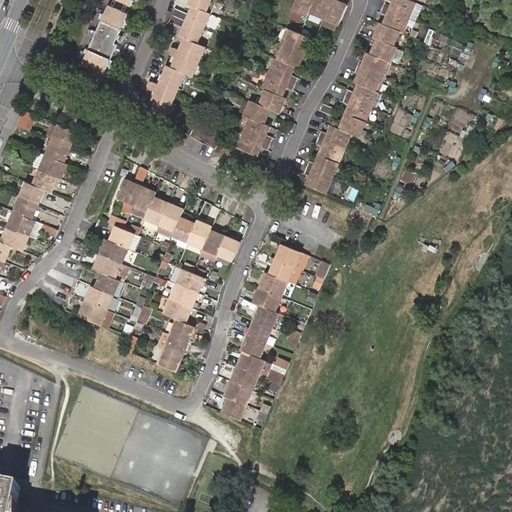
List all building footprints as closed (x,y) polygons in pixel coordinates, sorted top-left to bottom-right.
[(190,0),(188,5),(192,6),(207,13),(212,0),(190,0)] [(310,12),(314,0),(296,0),(293,9),(308,16),(310,12)] [(314,0),(310,12),(325,18),(332,0),(314,0)] [(339,0),(332,0),(325,18),(339,24),(347,6),(339,2),(339,0)] [(415,3),(408,0),(394,0),(393,3),(386,0),(383,7),(390,10),(409,18),(415,3)] [(102,20),(122,29),(128,14),(109,5),(102,20)] [(207,13),(192,6),(189,13),(175,8),(172,15),(185,21),(204,29),(211,15),(207,13)] [(390,10),(383,7),(380,13),(388,16),(384,24),(398,31),(403,33),(409,18),(390,10)] [(185,21),(172,15),(169,22),(183,28),(179,36),(184,38),(198,44),(204,29),(185,21)] [(96,35),(115,44),(122,29),(102,20),(96,35)] [(398,31),(384,24),(381,23),(374,38),(378,40),(392,45),(398,31)] [(305,53),(309,55),(312,48),(307,47),(311,38),(288,29),(282,44),(305,53)] [(89,49),(111,59),(118,45),(115,44),(96,35),(89,49)] [(198,44),(184,38),(177,53),(200,63),(206,48),(198,44)] [(397,47),(392,45),(378,40),(372,54),(390,63),(397,47)] [(306,61),(309,55),(305,53),(282,44),(276,59),(295,67),(298,68),(302,59),(306,61)] [(105,74),(111,59),(89,49),(83,65),(79,63),(74,72),(92,80),(93,80),(101,83),(105,74)] [(194,77),(200,63),(177,53),(172,67),(185,74),(194,77)] [(384,78),(390,63),(372,54),(368,53),(365,61),(361,60),(358,66),(362,68),(384,78)] [(291,75),(295,67),(276,59),(270,74),(289,82),(296,84),(299,78),(291,75)] [(185,74),(172,67),(167,65),(157,88),(176,96),(185,74)] [(378,92),(384,78),(362,68),(358,66),(355,72),(359,74),(355,83),(359,84),(378,92)] [(293,91),(296,84),(289,82),(270,74),(263,89),(267,90),(282,96),(286,88),(293,91)] [(371,107),(378,92),(359,84),(356,93),(348,90),(346,96),(353,99),(371,107)] [(176,96),(157,88),(148,110),(167,118),(176,96)] [(286,98),(282,96),(267,90),(261,105),(270,110),(279,113),(286,98)] [(365,122),(371,107),(353,99),(346,96),(343,102),(350,105),(347,113),(365,122)] [(270,110),(261,105),(251,101),(245,116),(251,118),(264,124),(270,110)] [(336,109),(323,103),(320,111),(334,116),(336,109)] [(31,113),(24,110),(20,120),(27,123),(31,113)] [(359,137),(365,122),(347,113),(340,129),(351,134),(359,137)] [(270,126),(264,124),(251,118),(245,133),(264,141),(271,144),(274,138),(267,135),(270,126)] [(196,139),(203,126),(196,123),(190,136),(196,139)] [(47,137),(53,139),(58,126),(53,124),(47,137)] [(71,148),(77,133),(59,125),(53,139),(52,140),(71,148)] [(196,139),(203,143),(209,130),(203,126),(196,139)] [(345,149),(351,134),(340,129),(332,126),(329,134),(321,131),(319,137),(326,141),(345,149)] [(203,143),(209,146),(216,133),(209,130),(203,143)] [(216,150),(221,141),(223,137),(216,133),(209,146),(216,150)] [(268,150),(271,144),(264,141),(245,133),(238,148),(257,156),(261,148),(268,150)] [(338,164),(345,149),(326,141),(319,137),(316,144),(323,147),(319,156),(338,164)] [(65,163),(71,148),(52,140),(46,155),(65,163)] [(16,153),(7,149),(4,155),(13,159),(16,153)] [(58,177),(62,179),(69,164),(65,163),(46,155),(40,170),(58,177)] [(332,179),(338,164),(319,156),(316,164),(310,161),(307,168),(313,170),(332,179)] [(141,167),(135,183),(142,186),(148,171),(141,167)] [(326,193),(332,179),(313,170),(307,168),(305,174),(311,177),(307,185),(326,193)] [(45,190),(52,193),(58,177),(40,170),(34,185),(45,190)] [(134,204),(142,186),(135,183),(127,179),(119,198),(134,204)] [(20,197),(39,205),(45,190),(34,185),(27,182),(20,197)] [(156,192),(142,186),(134,204),(149,211),(155,197),(156,192)] [(33,220),(39,205),(20,197),(14,212),(33,220)] [(160,226),(170,203),(155,197),(149,211),(145,220),(160,226)] [(181,217),(185,209),(170,203),(160,226),(157,233),(172,239),(173,236),(175,232),(181,217)] [(149,211),(134,204),(130,212),(145,220),(149,211)] [(58,231),(36,221),(33,220),(14,212),(8,227),(30,236),(37,239),(41,230),(56,237),(58,231)] [(112,216),(109,223),(116,226),(124,229),(126,222),(112,216)] [(188,242),(196,224),(181,217),(175,232),(173,236),(188,242)] [(188,242),(204,249),(211,230),(213,226),(197,220),(196,224),(188,242)] [(124,229),(116,226),(110,241),(129,248),(136,251),(142,237),(139,235),(135,234),(124,229)] [(12,246),(24,251),(30,236),(8,227),(2,242),(12,246)] [(204,249),(218,254),(226,237),(211,230),(204,249)] [(218,254),(233,261),(241,243),(226,237),(218,254)] [(110,241),(106,239),(100,254),(123,264),(129,248),(110,241)] [(0,258),(6,261),(12,246),(2,242),(0,240),(0,258)] [(301,252),(282,244),(276,259),(295,267),(301,252)] [(309,256),(301,252),(295,267),(303,270),(309,256)] [(123,264),(100,254),(94,269),(102,273),(116,279),(121,281),(125,282),(131,267),(123,264)] [(295,267),(276,259),(270,274),(289,282),(295,267)] [(320,260),(316,275),(326,278),(330,262),(320,260)] [(177,284),(199,293),(206,278),(194,273),(183,269),(177,284)] [(270,274),(266,272),(260,287),(283,296),(289,282),(270,274)] [(116,279),(102,273),(96,288),(114,295),(121,298),(127,283),(125,282),(121,281),(116,279)] [(324,279),(317,276),(314,285),(321,288),(324,279)] [(171,299),(193,308),(199,293),(177,284),(171,299)] [(96,288),(92,286),(86,301),(109,310),(114,295),(96,288)] [(283,296),(260,287),(254,302),(261,306),(276,312),(283,296)] [(306,299),(315,303),(318,294),(310,290),(306,299)] [(290,300),(283,296),(276,312),(279,313),(283,315),(290,300)] [(187,323),(193,308),(171,299),(164,313),(177,319),(187,323)] [(34,301),(33,301),(33,300),(32,301),(31,301),(30,302),(29,302),(29,303),(19,325),(18,326),(18,327),(18,328),(18,329),(19,329),(19,330),(20,330),(20,331),(21,331),(21,332),(74,356),(75,356),(76,356),(77,356),(78,356),(79,356),(79,355),(80,355),(80,354),(81,354),(81,353),(91,332),(91,331),(91,330),(91,329),(91,328),(91,327),(90,327),(90,326),(89,326),(88,325),(35,301),(34,301)] [(86,301),(80,316),(102,325),(109,310),(86,301)] [(143,308),(138,320),(147,324),(153,309),(144,305),(143,308)] [(261,306),(254,321),(273,328),(279,313),(276,312),(261,306)] [(298,320),(305,323),(312,309),(305,306),(298,320)] [(115,313),(109,310),(102,325),(109,328),(115,313)] [(177,319),(171,334),(189,342),(196,327),(187,323),(177,319)] [(273,328),(254,321),(248,335),(267,343),(273,328)] [(198,322),(196,327),(204,330),(206,325),(198,322)] [(302,333),(293,329),(290,336),(299,339),(302,333)] [(157,346),(164,349),(183,357),(189,342),(171,334),(164,331),(157,346)] [(267,343),(248,335),(242,350),(244,351),(260,358),(267,343)] [(132,354),(137,338),(130,336),(124,351),(132,354)] [(290,336),(288,342),(297,345),(299,339),(290,336)] [(164,349),(158,364),(177,372),(183,357),(164,349)] [(244,351),(238,366),(260,376),(266,361),(260,358),(244,351)] [(280,359),(277,365),(287,369),(289,363),(280,359)] [(260,376),(238,366),(232,381),(254,390),(260,376)] [(284,376),(270,370),(267,379),(280,385),(284,376)] [(280,385),(267,379),(263,387),(277,393),(280,385)] [(254,390),(232,381),(225,396),(229,398),(248,406),(254,390)] [(229,398),(222,412),(241,420),(248,406),(229,398)] [(264,403),(260,411),(268,414),(271,407),(264,403)] [(268,414),(260,411),(257,418),(265,422),(268,414)] [(0,511),(19,511),(23,488),(1,484),(0,490),(0,511)]
